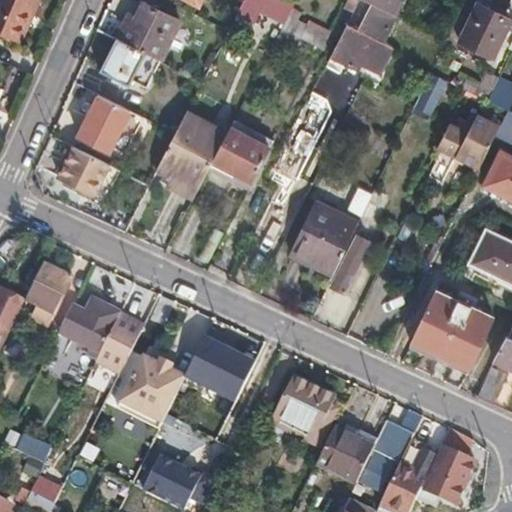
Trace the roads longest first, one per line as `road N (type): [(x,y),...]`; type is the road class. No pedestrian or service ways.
road 1 (residential): [(511,433),(1,197)]
road 2 (residential): [(1,197),(89,0)]
